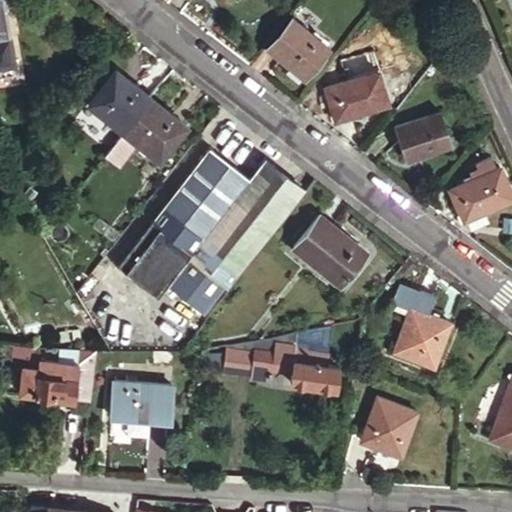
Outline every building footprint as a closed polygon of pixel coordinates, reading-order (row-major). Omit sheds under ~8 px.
[(0,0),(0,67),(23,64),(11,0),(0,0)] [(441,9),(437,0),(419,0),(406,6),(412,20),(441,9)] [(329,46),(289,15),(264,47),(287,65),(304,78),(329,46)] [(304,78),(287,65),(282,71),(299,83),(304,78)] [(123,130),(149,95),(114,68),(88,102),(123,130)] [(385,103),(374,71),(322,87),(333,119),(385,103)] [(184,122),(149,95),(123,130),(158,156),(184,122)] [(449,144),(437,111),(393,126),(405,159),(449,144)] [(227,288),(295,198),(302,190),(262,158),(247,178),(209,148),(117,267),(158,300),(171,284),(190,259),(205,271),(186,296),(208,313),(227,288)] [(511,194),(511,193),(497,165),(449,187),(463,218),(511,194)] [(338,284),(364,251),(315,214),(290,247),(338,284)] [(171,284),(186,296),(205,271),(190,259),(171,284)] [(433,365),(448,321),(424,313),(429,296),(395,284),(390,302),(407,308),(391,351),(433,365)] [(297,328),(225,345),(221,369),(249,373),(249,375),(270,378),(271,369),(290,371),(294,344),(297,328)] [(326,348),(294,344),(290,371),(290,380),(333,385),(337,364),(324,362),(326,348)] [(221,369),(225,345),(202,350),(200,366),(221,369)] [(25,363),(26,351),(24,351),(19,350),(12,349),(11,362),(25,363)] [(98,352),(87,352),(83,379),(77,378),(78,367),(75,366),(75,369),(40,364),(39,372),(23,370),(19,396),(36,398),(74,403),(74,401),(90,403),(91,401),(98,352)] [(174,368),(175,354),(155,354),(154,368),(174,368)] [(146,420),(168,422),(170,422),(171,387),(109,382),(107,418),(146,420)] [(511,399),(504,396),(488,439),(511,447),(511,399)] [(403,460),(417,415),(373,400),(358,445),(403,460)] [(167,430),(168,422),(146,420),(146,428),(167,430)]
